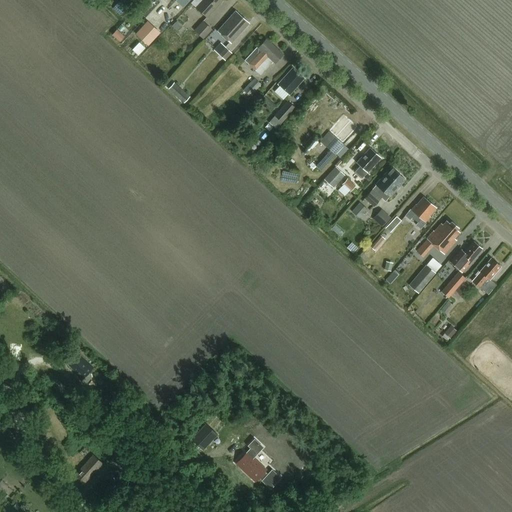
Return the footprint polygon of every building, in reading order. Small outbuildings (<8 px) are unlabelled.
[(202,0),(193,0),(191,3),(196,8),(197,7),(208,17),(223,0),(222,0),(203,0),(202,0)] [(231,44),(249,24),(236,12),(218,32),(231,44)] [(183,33),(186,30),(176,21),(172,25),(177,31),(179,29),(183,33)] [(203,21),(194,30),(204,39),(213,30),(203,21)] [(120,41),(125,36),(117,29),(112,34),(120,41)] [(283,54),(265,38),(257,47),(256,46),(244,60),(260,74),(272,61),(274,63),(283,54)] [(137,54),(144,47),(138,41),(131,48),(137,54)] [(225,60),(232,53),(220,42),(214,49),(225,60)] [(304,78),(292,67),(277,83),(290,94),(304,78)] [(254,78),(243,89),(250,96),(261,84),(254,78)] [(190,96),(174,82),(169,88),(185,102),(190,96)] [(276,105),(264,95),(261,99),(272,109),(276,105)] [(295,107),(288,100),(274,115),(269,122),(276,128),(295,107)] [(342,118),(330,132),(341,143),(354,128),(342,118)] [(333,152),(341,143),(330,132),(322,141),(333,152)] [(364,178),(382,158),(371,148),(358,163),(362,166),(356,172),(364,178)] [(320,170),(334,154),(330,150),(315,166),(320,170)] [(335,189),(346,176),(336,167),(325,180),(335,189)] [(386,201),(406,179),(394,168),(389,173),(388,172),(372,188),(386,201)] [(355,185),(347,178),(341,184),(342,185),(338,189),(344,195),(348,191),(349,192),(355,185)] [(375,205),(380,199),(370,191),(365,196),(375,205)] [(429,215),(436,207),(424,197),(417,205),(416,203),(411,209),(410,209),(405,215),(410,219),(416,213),(421,218),(416,224),(421,228),(426,223),(425,222),(430,216),(429,215)] [(367,209),(360,202),(352,211),(359,217),(367,209)] [(381,226),(390,216),(381,207),(372,217),(381,226)] [(401,220),(396,216),(385,228),(389,232),(401,220)] [(454,239),(460,233),(457,230),(459,227),(452,222),(450,224),(448,222),(443,227),(441,225),(429,239),(445,253),(457,241),(454,239)] [(385,238),(380,234),(365,251),(370,255),(375,250),(374,250),(385,238)] [(462,249),(451,262),(463,272),(483,249),(475,241),(466,252),(462,249)] [(406,266),(417,252),(412,248),(401,262),(406,266)] [(491,278),(502,267),(493,259),(473,280),(489,295),(498,285),(491,278)] [(392,262),(386,261),(384,269),(390,270),(392,262)] [(419,293),(436,273),(426,265),(409,285),(419,293)] [(393,270),(386,279),(390,282),(397,274),(393,270)] [(459,271),(442,291),(449,297),(466,278),(459,271)] [(450,336),(456,329),(451,325),(444,332),(450,336)] [(82,379),(93,368),(78,354),(76,355),(74,353),(67,360),(70,363),(67,365),(82,379)] [(217,434),(206,424),(196,434),(207,445),(217,434)] [(124,475),(131,467),(116,454),(109,462),(124,475)] [(84,482),(102,463),(93,455),(76,474),(84,482)] [(255,481),(266,470),(249,455),(247,457),(245,455),(237,464),(255,481)]
